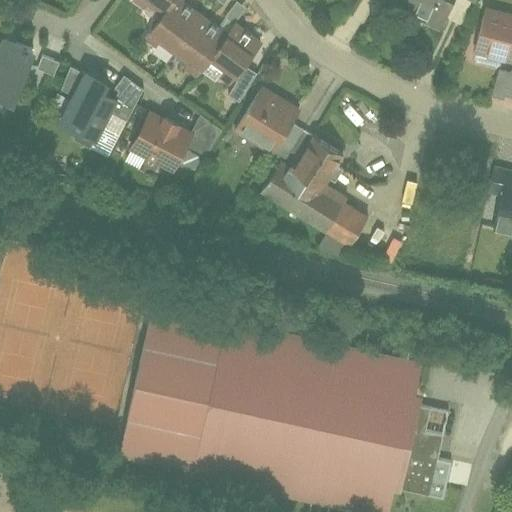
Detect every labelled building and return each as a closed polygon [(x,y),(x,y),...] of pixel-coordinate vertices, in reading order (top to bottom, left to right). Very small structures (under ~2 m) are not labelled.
[(135,0),(156,14),(142,33),(199,72),(211,54),(234,70),(259,35),(233,17),(227,25),(191,0),(135,0)] [(394,0),(393,3),(438,25),(451,0),(394,0)] [(474,51),(511,59),(511,9),(485,3),(474,51)] [(34,40),(3,30),(0,39),(0,93),(15,98),(34,40)] [(52,75),(58,60),(39,52),(33,67),(52,75)] [(84,63),(59,117),(79,126),(77,131),(97,140),(103,126),(119,133),(143,82),(110,67),(107,73),(84,63)] [(511,69),(494,67),(490,94),(511,97),(511,69)] [(302,104),(261,81),(233,130),(274,153),(302,104)] [(192,128),(149,106),(129,144),(173,167),(192,128)] [(280,156),(260,190),(352,243),(371,211),(324,184),(345,148),(309,128),(290,162),(280,156)] [(511,229),(511,163),(495,158),(487,187),(503,191),(493,224),(511,229)] [(390,261),(402,242),(383,230),(371,249),(390,261)] [(385,509),(419,352),(153,294),(118,450),(385,509)]
